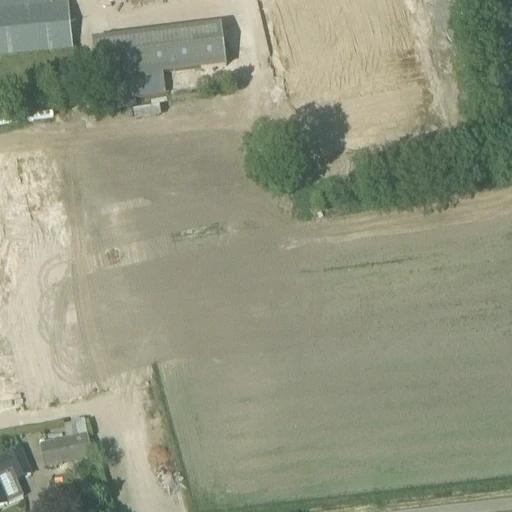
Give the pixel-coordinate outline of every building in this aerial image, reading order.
[(0,0),(0,58),(73,51),(69,5),(53,7),(52,0),(0,0)] [(255,0),(292,157),(437,123),(407,0),(255,0)] [(221,27),(92,44),(97,84),(227,68),(221,27)] [(36,407),(146,380),(81,119),(6,137),(2,120),(0,120),(0,401),(33,393),(36,407)] [(53,468),(93,460),(85,419),(73,421),(77,439),(48,445),(53,468)] [(0,460),(0,508),(7,506),(7,504),(23,498),(16,482),(30,476),(20,451),(6,458),(0,460)]
